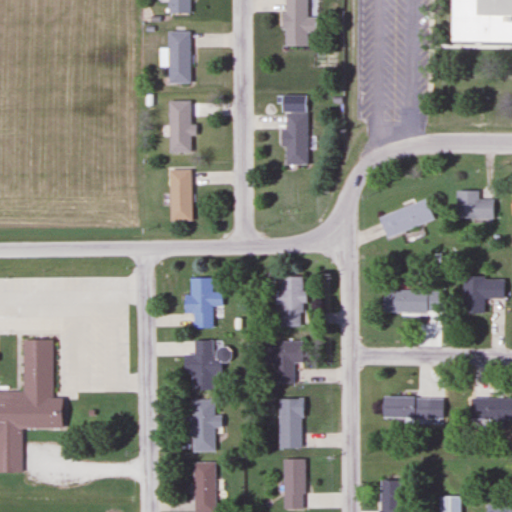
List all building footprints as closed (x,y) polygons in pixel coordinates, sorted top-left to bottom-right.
[(189,0),(165,0),(165,12),(189,12),(189,0)] [(314,15),(306,15),(305,0),(282,0),(282,46),(306,46),(306,32),(314,32),(314,15)] [(450,0),(511,0),(511,39),(450,39),(450,0)] [(166,82),(188,82),(188,30),(166,30),(166,82)] [(167,152),(190,152),(190,100),(167,100),(167,152)] [(284,164),(306,164),(306,112),(284,112),(284,164)] [(189,221),(189,169),(167,169),(167,221),(189,221)] [(476,190),(454,190),(454,218),(491,218),(491,199),(476,199),(476,190)] [(433,221),(426,199),(376,215),(383,237),(433,221)] [(301,277),(279,277),(279,291),(273,291),(274,305),(279,305),(280,325),(302,325),(301,277)] [(502,299),(502,277),(460,277),(460,313),(482,313),(482,299),(502,299)] [(189,278),(189,295),(183,295),(183,312),(192,312),(192,328),(211,328),(211,307),(221,307),(221,292),(211,292),(211,278),(189,278)] [(380,312),(434,312),(434,289),(380,289),(380,312)] [(50,338),(50,395),(61,395),(60,425),(18,425),(18,470),(0,470),(0,389),(21,389),(22,338),(50,338)] [(191,390),(212,390),(212,340),(191,340),(191,390)] [(272,385),(295,385),(295,341),(262,341),(262,361),(272,361),(272,385)] [(431,397),(380,397),(380,418),(431,418),(431,397)] [(511,398),(468,398),(468,420),(511,420),(511,398)] [(277,399),(277,449),(300,449),(300,399),(277,399)] [(191,400),(191,451),(213,451),(213,427),(220,427),(220,415),(213,415),(213,400),(191,400)] [(282,509),(303,509),(303,459),(282,459),(282,509)] [(192,511),(214,511),(215,462),(192,462),(192,511)] [(378,511),(398,511),(398,480),(378,480),(378,511)] [(461,511),(461,496),(436,496),(436,511),(461,511)] [(483,511),(511,511),(511,503),(484,503),(483,511)]
